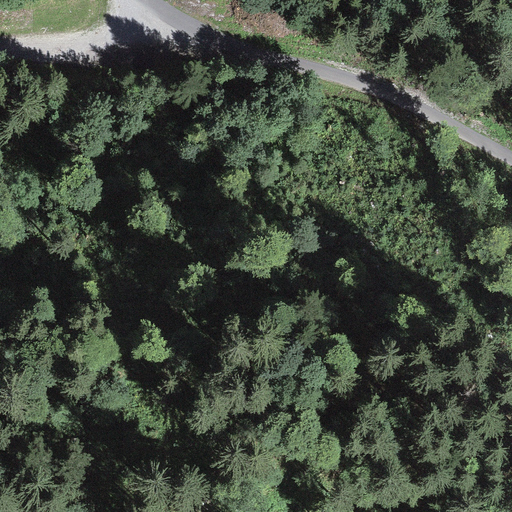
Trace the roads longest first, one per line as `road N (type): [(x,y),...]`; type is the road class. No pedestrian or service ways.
road 1 (unclassified): [(154,0),(247,47),(413,104),(511,157)]
road 2 (track): [(178,17),(133,39),(77,50),(0,49)]
